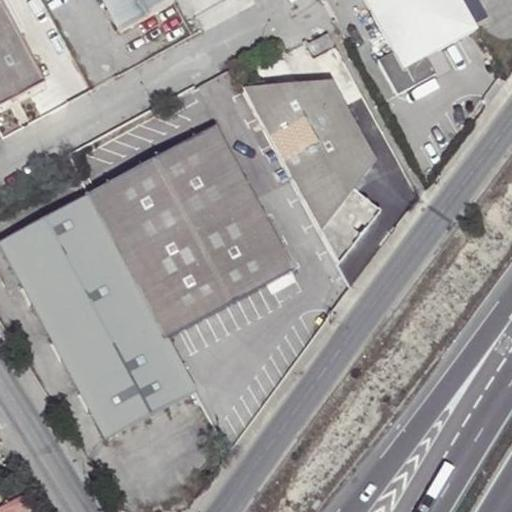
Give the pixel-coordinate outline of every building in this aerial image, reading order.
[(174,3),(171,0),(100,0),(119,33),(174,3)] [(477,29),(460,0),(362,0),(392,54),(378,62),(397,96),(434,75),(425,58),(477,29)] [(0,107),(44,83),(0,3),(0,107)] [(325,36),(308,46),(314,56),(331,47),(325,36)] [(330,83),(242,91),(335,265),(374,218),(352,189),(374,163),(330,83)] [(215,129),(89,196),(166,340),(292,272),(215,129)] [(166,340),(89,196),(0,244),(0,245),(105,440),(194,392),(166,340)] [(2,488),(0,489),(0,502),(8,498),(2,488)] [(0,508),(0,511),(28,511),(22,498),(0,508)]
